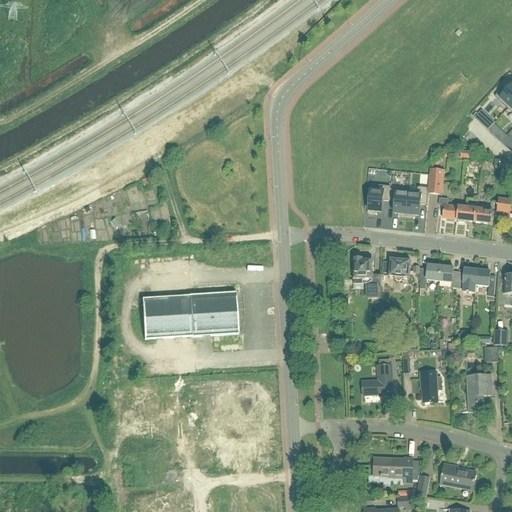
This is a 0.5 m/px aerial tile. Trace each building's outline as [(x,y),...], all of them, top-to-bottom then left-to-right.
[(503,88),(495,98),(508,110),(511,105),(511,87),(507,92),(503,88)] [(481,112),(475,119),(488,131),(495,124),(481,112)] [(331,114),(303,114),(303,184),(304,184),(304,196),(333,196),(333,114),(331,114)] [(508,136),(495,124),(488,131),(501,143),(508,136)] [(511,139),(508,136),(501,143),(511,153),(511,139)] [(389,202),(390,190),(392,173),(381,171),(380,186),(371,186),(369,210),(368,210),(368,215),(377,216),(377,213),(381,214),(383,202),(389,202)] [(431,172),(429,196),(441,197),(444,173),(431,172)] [(428,197),(428,189),(418,188),(417,193),(409,192),(406,219),(414,220),(415,217),(419,218),(420,206),(427,206),(428,197)] [(398,218),(406,219),(409,192),(390,190),(389,202),(395,203),(394,215),(399,215),(398,218)] [(499,200),(498,213),(510,214),(511,202),(499,200)] [(443,220),(458,222),(459,222),(459,224),(466,225),(466,223),(475,224),(477,211),(477,206),(470,205),(470,210),(448,207),(448,201),(440,201),(439,207),(444,208),(443,220)] [(477,211),(475,224),(492,226),(494,213),(489,212),(490,207),(483,207),(482,211),(477,211)] [(382,277),(373,276),(373,261),(364,261),(364,260),(362,257),(358,257),(355,260),(354,285),(367,285),(366,298),(369,300),(382,300),(382,277)] [(403,280),(409,280),(411,263),(391,261),(389,279),(396,279),(396,281),(399,283),(403,282),(403,280)] [(440,283),(442,268),(429,266),(428,270),(422,270),(420,281),(422,281),(421,291),(427,292),(428,282),(440,283)] [(458,291),(460,274),(454,273),(455,269),(442,268),(440,283),(453,285),(452,290),(458,291)] [(477,287),(479,272),(466,271),(465,275),(460,274),(458,291),(464,292),(463,294),(468,295),(467,295),(469,296),(469,295),(476,296),(477,287)] [(479,272),(477,287),(489,289),(488,298),(494,299),(497,278),(491,277),(491,273),(479,272)] [(471,332),(461,332),(460,345),(471,345),(471,332)] [(508,348),(509,333),(494,332),(493,347),(508,348)] [(456,351),(456,340),(452,340),(452,345),(448,345),(448,350),(456,351)] [(486,364),(500,363),(499,349),(485,350),(486,364)] [(411,375),(410,359),(403,359),(404,375),(411,375)] [(392,367),(390,367),(390,361),(379,361),(379,368),(378,368),(379,383),(363,384),(363,398),(379,397),(380,399),(394,398),(392,367)] [(423,392),(424,405),(439,404),(437,373),(421,374),(422,392),(423,392)] [(467,378),(469,414),(485,413),(484,398),(493,397),(492,377),(467,378)] [(383,479),(383,477),(389,477),(389,478),(405,479),(404,485),(413,485),(414,461),(406,460),(406,461),(375,460),(375,477),(369,477),(369,485),(378,485),(378,478),(381,478),(381,479),(383,479)] [(445,465),(441,487),(474,493),(477,473),(458,470),(458,468),(445,465)] [(421,477),(417,497),(426,499),(430,479),(421,477)] [(416,499),(399,500),(399,509),(416,508),(416,499)]
